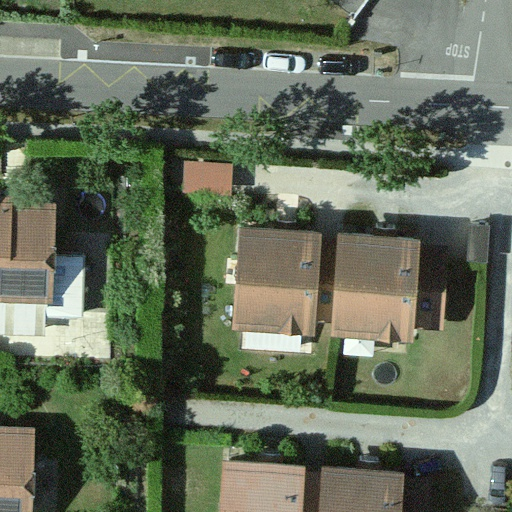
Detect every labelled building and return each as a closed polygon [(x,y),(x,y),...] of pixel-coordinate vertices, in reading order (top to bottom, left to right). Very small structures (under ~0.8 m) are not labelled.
[(53,251),(55,197),(12,195),(12,189),(0,188),(0,295),(46,297),(46,313),(83,314),(85,252),(53,251)] [(334,317),(340,234),(323,233),(323,223),(241,217),(233,321),(315,327),(316,316),(334,317)] [(492,221),(472,220),(470,256),(489,257),(492,221)] [(340,234),(334,317),(333,327),(414,333),(415,324),(444,326),(450,241),(422,239),(423,230),(341,224),(340,234)] [(0,511),(31,511),(34,422),(0,421),(0,511)] [(321,511),(324,469),(307,468),(308,458),(225,452),(220,511),(321,511)] [(324,469),(321,511),(431,511),(434,477),(406,475),(407,465),(325,460),(324,469)]
